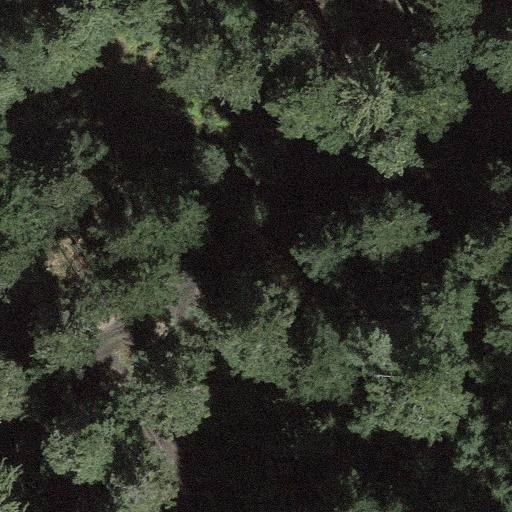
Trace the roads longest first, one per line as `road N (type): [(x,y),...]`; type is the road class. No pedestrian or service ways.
road 1 (track): [(199,511),(190,347),(308,186),(349,105),(376,0)]
road 2 (track): [(190,347),(0,360)]
